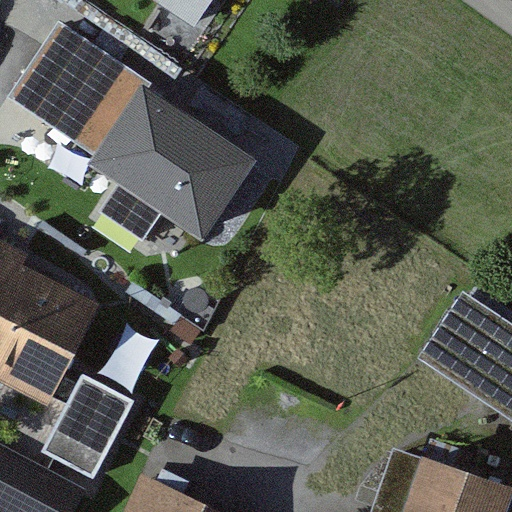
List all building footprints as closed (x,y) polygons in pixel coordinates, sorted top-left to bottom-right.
[(164,0),(162,4),(196,27),(214,0),(164,0)] [(255,151),(61,19),(12,90),(96,147),(90,156),(125,179),(106,207),(151,238),(169,211),(200,232),(255,151)] [(110,301),(0,245),(0,384),(54,411),(110,301)] [(511,323),(474,296),(433,354),(511,409),(511,323)] [(78,511),(92,486),(1,437),(0,438),(0,511),(1,511),(78,511)] [(511,511),(511,498),(422,466),(405,511),(511,511)] [(210,511),(159,488),(148,511),(210,511)]
